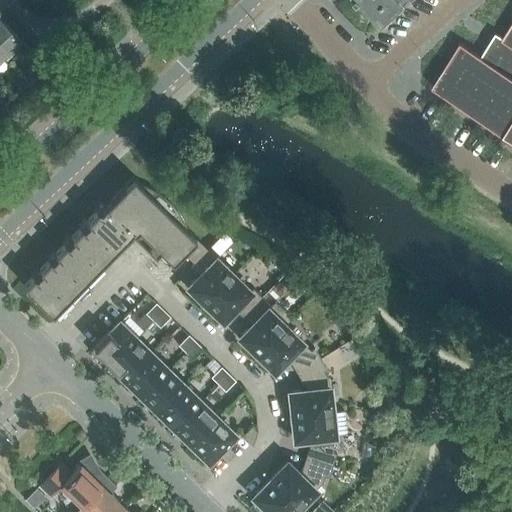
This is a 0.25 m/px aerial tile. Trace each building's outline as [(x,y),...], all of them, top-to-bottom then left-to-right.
[(401,0),(365,0),(382,18),(401,0)] [(0,51),(3,55),(20,40),(0,17),(0,12),(1,12),(0,10),(0,51)] [(460,42),(432,87),(482,119),(494,126),(494,125),(511,136),(511,21),(503,37),(495,32),(495,33),(484,50),(481,55),(472,49),(460,42)] [(133,176),(105,204),(132,231),(168,266),(182,251),(194,263),(208,249),(187,228),(184,221),(180,215),(176,208),(171,203),(165,197),(159,193),(153,189),(148,187),(142,184),(133,176)] [(116,247),(132,231),(105,204),(89,221),(116,247)] [(100,263),(116,247),(89,221),(73,237),(100,263)] [(57,253),(84,280),(100,263),(73,237),(57,253)] [(188,286),(205,303),(233,274),(217,257),(219,255),(210,246),(208,249),(194,263),(191,266),(199,274),(188,286)] [(41,269),(68,296),(84,280),(57,253),(41,269)] [(68,296),(41,269),(25,286),(52,313),(68,296)] [(234,308),(242,316),(262,296),(253,288),(250,290),(233,274),(205,303),(223,319),(234,308)] [(240,336),(257,353),(285,324),(292,317),(275,300),(271,305),(262,296),(242,316),(251,325),(240,336)] [(146,313),(153,320),(163,309),(156,302),(146,313)] [(153,320),(160,327),(170,316),(163,309),(153,320)] [(106,367),(136,337),(119,320),(89,351),(99,360),(103,356),(110,363),(106,367)] [(291,363),(297,373),(321,358),(314,347),(311,350),(285,324),(257,353),(274,370),(285,358),(291,364),(291,363)] [(178,345),(185,352),(196,341),(189,334),(178,345)] [(136,337),(106,367),(115,376),(119,372),(126,379),(122,383),(123,383),(152,353),(136,337)] [(185,352),(193,359),(203,348),(196,341),(185,352)] [(152,353),(123,383),(131,392),(135,388),(142,395),(138,399),(139,399),(169,369),(152,353)] [(289,391),(292,415),(332,411),(328,378),(324,371),(327,368),(321,358),(297,373),(305,386),(305,389),(289,391)] [(211,377),(218,384),(228,373),(221,366),(211,377)] [(155,415),(185,385),(169,369),(139,399),(148,408),(151,404),(158,411),(155,415)] [(228,373),(218,384),(225,391),(236,380),(228,373)] [(171,430),(171,431),(201,401),(185,385),(155,415),(164,424),(168,420),(175,427),(171,430)] [(201,401),(171,431),(180,440),(184,436),(191,442),(187,446),(188,447),(218,416),(201,401)] [(311,441),(306,455),(332,464),(336,453),(333,451),(335,443),(332,411),(292,415),(295,439),(311,437),(311,441)] [(235,433),(218,416),(188,447),(196,456),(200,452),(208,460),(235,433)] [(251,425),(242,435),(253,444),(254,441),(257,430),(251,425)] [(287,461),(270,478),(299,506),(322,483),(324,475),(328,476),(332,464),(306,455),(301,470),(298,472),(287,461)] [(61,485),(81,505),(108,478),(100,470),(99,472),(89,456),(79,462),(80,463),(71,472),(62,462),(39,485),(50,496),(61,485)] [(116,486),(108,478),(81,505),(88,511),(114,511),(122,504),(110,492),(116,486)] [(292,511),(299,506),(270,478),(253,495),(265,506),(259,511),(292,511)]
